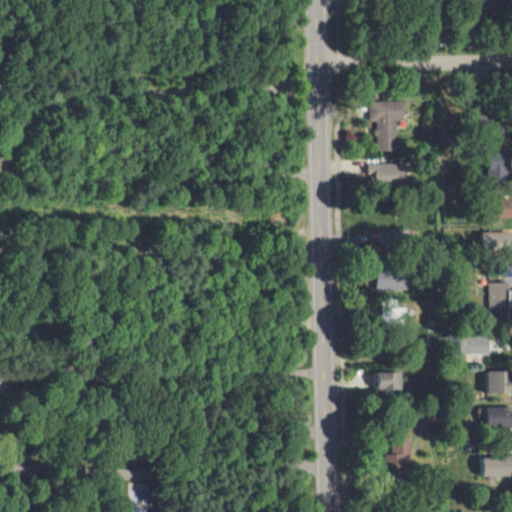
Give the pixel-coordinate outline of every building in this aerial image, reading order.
[(367,101),(368,122),(374,122),(375,151),(395,150),(394,120),(402,120),(402,100),(367,101)] [(487,178),(507,179),(508,150),(488,149),(487,178)] [(368,163),(367,180),(405,181),(405,164),(368,163)] [(511,217),(511,216),(511,193),(494,194),(495,218),(511,217)] [(397,233),(374,230),(372,247),(395,250),(397,233)] [(481,253),(511,254),(511,232),(481,231),(481,253)] [(408,275),(375,274),(374,290),(408,291),(408,275)] [(487,309),(511,309),(511,289),(507,289),(507,282),(487,282),(487,309)] [(487,354),(487,336),(459,335),(458,353),(487,354)] [(511,392),(511,370),(486,370),(486,392),(511,392)] [(401,372),(374,371),(374,390),(401,390),(401,372)] [(511,407),(486,407),(485,425),(511,425),(511,407)] [(410,463),(410,438),(391,437),(390,455),(383,455),(383,462),(410,463)] [(511,456),(480,457),(481,476),(511,475),(511,456)] [(143,484),(127,484),(127,499),(143,500),(143,484)]
